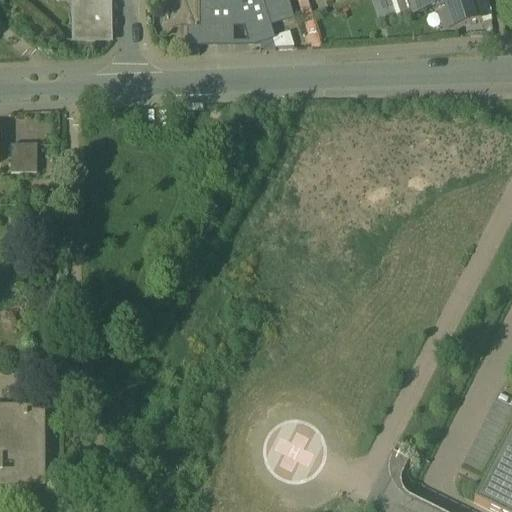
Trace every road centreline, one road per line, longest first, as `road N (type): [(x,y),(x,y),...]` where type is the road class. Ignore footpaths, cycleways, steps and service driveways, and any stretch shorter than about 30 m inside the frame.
road 1 (residential): [(511,69),(128,87)]
road 2 (residential): [(128,87),(0,90)]
